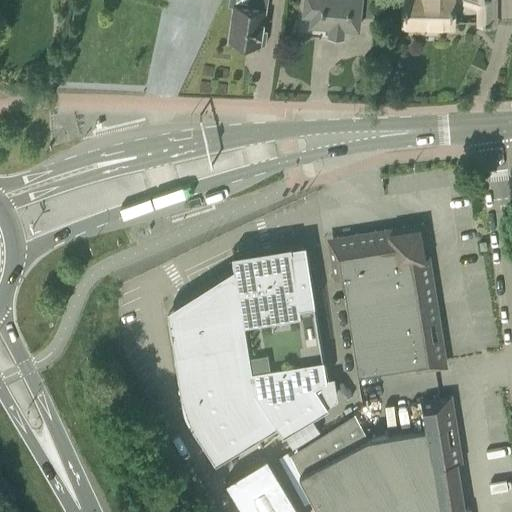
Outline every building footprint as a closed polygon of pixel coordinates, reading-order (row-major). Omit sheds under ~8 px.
[(263,29),(267,0),(251,0),(251,6),(234,3),(228,40),(230,41),(233,44),(241,45),(245,43),(264,46),(267,30),(263,29)] [(303,0),(302,13),(311,13),(310,23),(329,25),(328,34),(342,35),(343,26),(358,28),(360,0),(303,0)] [(404,0),(404,23),(451,24),(451,0),(404,0)] [(493,24),(492,0),(478,0),(479,24),(493,24)] [(348,313),(429,300),(418,229),(330,243),(335,277),(342,276),(348,313)] [(248,263),(234,271),(168,313),(170,323),(169,323),(182,405),(184,411),(189,422),(214,463),(272,426),(278,435),(323,406),(314,384),(326,378),(309,272),(305,247),(291,249),(276,252),(262,257),(248,263)] [(348,313),(352,342),(437,328),(435,319),(438,319),(434,299),(429,300),(348,313)] [(438,337),(437,328),(352,342),(357,371),(415,362),(416,368),(445,364),(441,337),(438,337)] [(299,473),(306,486),(446,464),(460,461),(457,441),(455,442),(452,424),(454,423),(450,396),(421,401),(425,427),(368,437),(299,473)] [(302,511),(263,453),(225,478),(248,511),(302,511)] [(453,509),(446,464),(306,486),(319,511),(468,511),(468,507),(453,509)]
